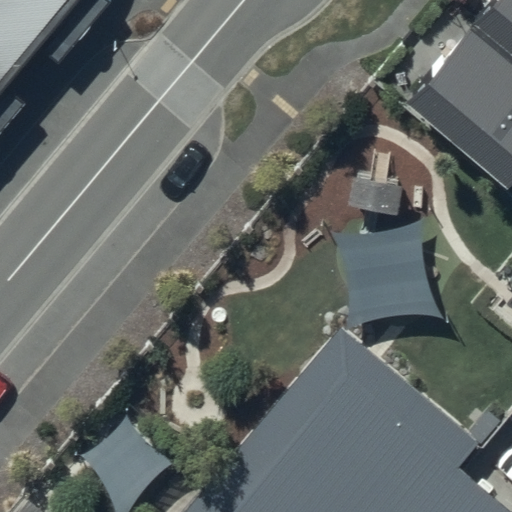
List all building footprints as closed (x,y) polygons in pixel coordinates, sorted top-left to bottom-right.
[(0,0),(0,78),(66,0),(0,0)] [(511,31),(476,0),(403,84),(505,171),(511,163),(511,31)] [(511,0),(476,0),(511,31),(511,0)] [(340,319),(174,511),(511,511),(511,507),(454,459),(476,433),(340,319)] [(51,511),(27,492),(11,511),(51,511)]
